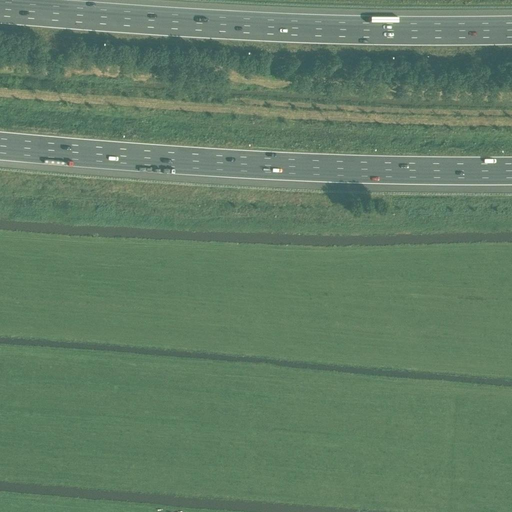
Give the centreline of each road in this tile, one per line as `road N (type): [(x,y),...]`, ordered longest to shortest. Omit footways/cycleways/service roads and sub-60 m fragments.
road 1 (motorway): [(0,143),(253,165),(511,169)]
road 2 (motorway): [(511,29),(266,27),(0,8)]
